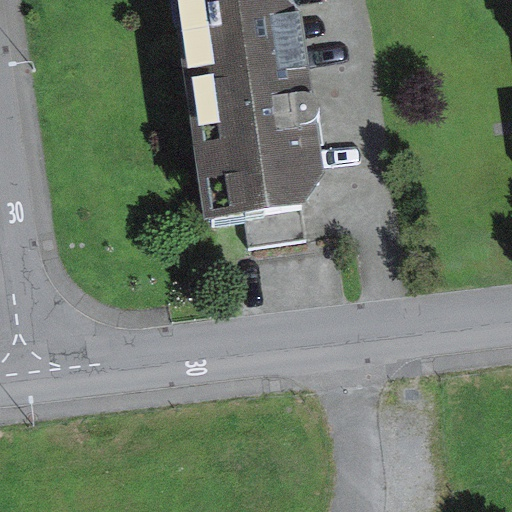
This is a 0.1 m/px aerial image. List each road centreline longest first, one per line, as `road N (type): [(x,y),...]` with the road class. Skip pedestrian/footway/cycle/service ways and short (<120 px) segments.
road 1 (residential): [(511,339),(45,392)]
road 2 (residential): [(45,392),(0,72)]
